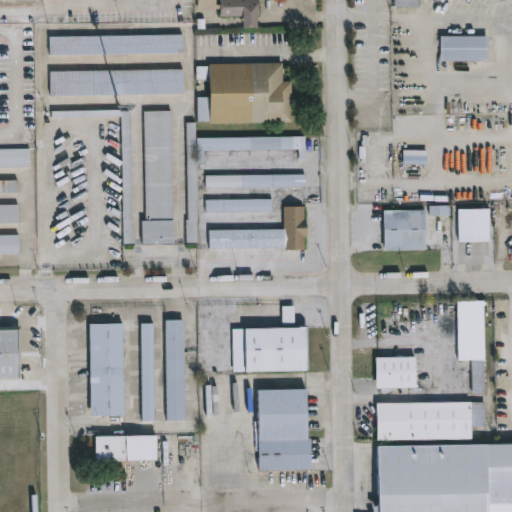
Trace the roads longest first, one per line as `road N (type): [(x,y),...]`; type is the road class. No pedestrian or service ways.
road 1 (residential): [(339,0),(349,511)]
road 2 (residential): [(511,285),(0,295)]
road 3 (residential): [(58,294),(62,511)]
